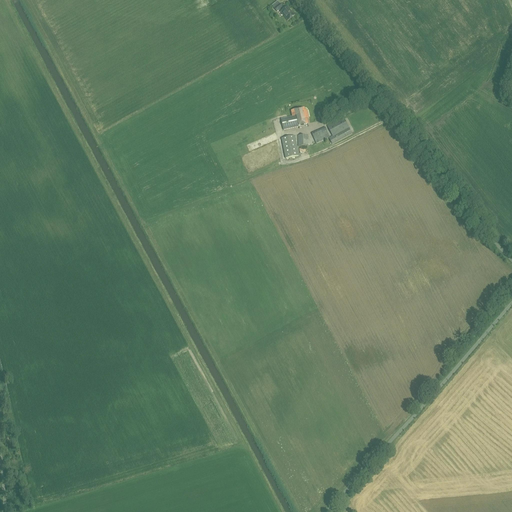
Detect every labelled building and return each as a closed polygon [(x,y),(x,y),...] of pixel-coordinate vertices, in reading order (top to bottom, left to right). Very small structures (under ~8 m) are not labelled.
[(284,10),(282,8),(283,8),(280,4),(274,9),(277,12),(280,10),(281,12),(288,21),(294,16),(287,7),(284,10)] [(305,111),(305,108),(291,111),(292,116),(281,119),(283,130),(299,127),(299,126),(308,124),(307,119),(309,118),(307,110),(305,111)] [(332,145),(352,134),(344,118),(327,126),(332,137),(329,138),(332,145)] [(316,144),(330,137),(325,127),(312,133),(316,144)] [(298,146),(309,146),(308,135),(298,136),(298,146)] [(285,159),(299,156),(295,136),(281,139),(285,159)]
